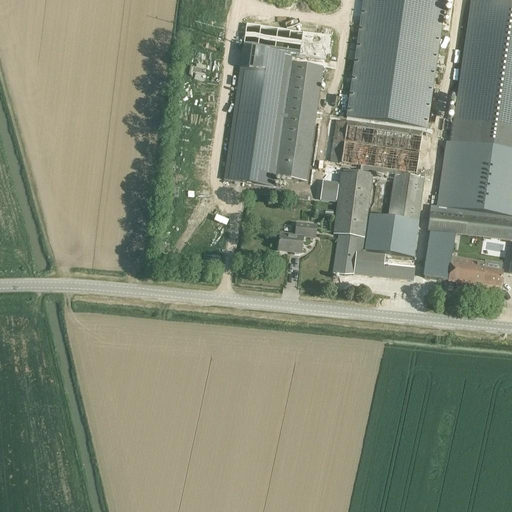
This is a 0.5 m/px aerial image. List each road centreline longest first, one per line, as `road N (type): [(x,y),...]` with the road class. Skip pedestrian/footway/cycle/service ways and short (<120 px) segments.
road 1 (tertiary): [(511,326),(0,285)]
road 2 (unknown): [(233,223),(249,187),(312,186),(348,0)]
road 3 (unknown): [(241,0),(209,167),(217,194)]
